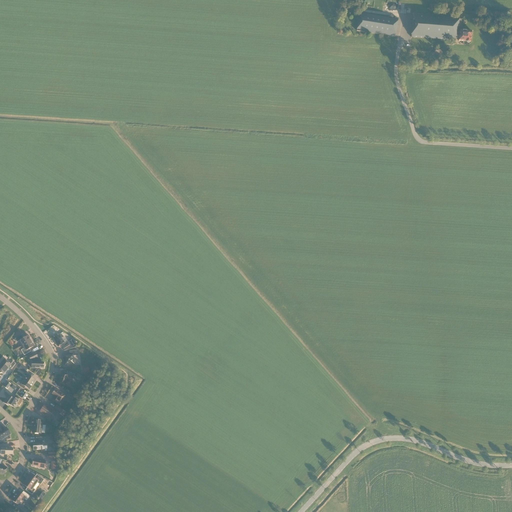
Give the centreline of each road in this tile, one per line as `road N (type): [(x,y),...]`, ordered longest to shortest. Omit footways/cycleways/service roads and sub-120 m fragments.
road 1 (tertiary): [(300,511),(357,450),(390,437),(511,465)]
road 2 (residential): [(18,425),(52,360),(34,328),(0,296)]
